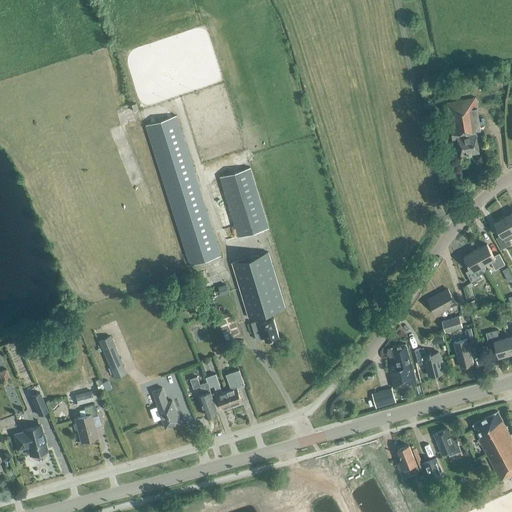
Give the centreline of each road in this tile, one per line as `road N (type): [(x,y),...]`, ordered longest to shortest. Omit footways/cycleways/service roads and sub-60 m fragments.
road 1 (secondary): [(50,511),(511,384)]
road 2 (residential): [(352,366),(388,330),(452,229),(511,177)]
